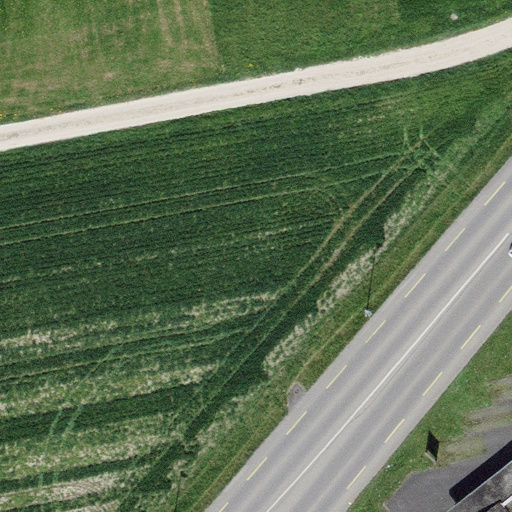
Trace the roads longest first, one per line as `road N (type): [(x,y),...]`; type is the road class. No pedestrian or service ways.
road 1 (track): [(0,142),(443,62),(511,33)]
road 2 (primary): [(511,231),(275,511)]
